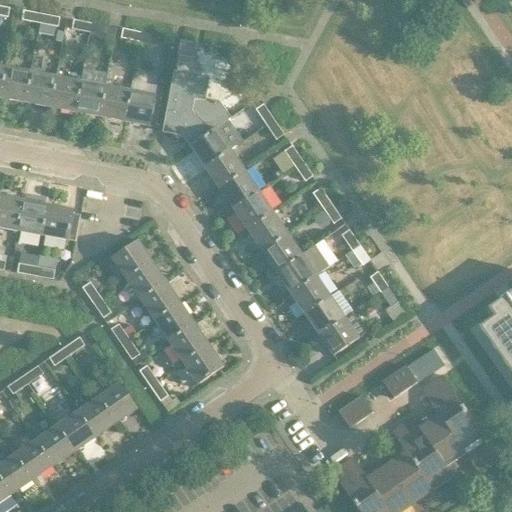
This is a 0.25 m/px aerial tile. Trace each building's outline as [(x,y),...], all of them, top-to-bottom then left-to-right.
[(9,9),(0,7),(0,17),(7,18),(9,9)] [(21,21),(39,25),(41,15),(23,12),(21,21)] [(59,19),(41,15),(39,25),(57,28),(59,19)] [(71,30),(89,34),(91,25),(73,21),(71,30)] [(109,29),(91,25),(89,34),(107,38),(109,29)] [(120,40),(138,43),(140,34),(122,31),(120,40)] [(158,38),(140,34),(138,43),(156,47),(158,38)] [(196,45),(180,42),(177,56),(194,59),(196,45)] [(30,73),(5,69),(0,94),(0,99),(24,104),(30,73)] [(82,70),(80,83),(74,113),(99,118),(104,88),(107,75),(82,70)] [(55,78),(30,73),(24,104),(49,109),(55,78)] [(80,83),(55,78),(49,109),(74,113),(80,83)] [(173,80),(164,127),(182,130),(181,135),(189,147),(215,129),(229,120),(218,103),(204,100),(207,86),(173,80)] [(99,118),(124,123),(129,92),(104,88),(99,118)] [(155,97),(129,92),(124,123),(149,128),(155,97)] [(255,111),(266,126),(273,121),(263,106),(255,111)] [(284,136),(273,121),(266,126),(276,141),(284,136)] [(215,129),(189,147),(204,168),(230,151),(215,129)] [(284,153),(294,168),(302,162),(292,147),(284,153)] [(230,151),(204,168),(218,189),(244,172),(230,151)] [(312,178),(302,162),(294,168),(305,183),(312,178)] [(244,172),(218,189),(233,210),(258,193),(244,172)] [(313,195),(323,210),(331,204),(320,189),(313,195)] [(258,193),(233,210),(247,231),(272,213),(258,193)] [(0,197),(0,228),(17,232),(23,202),(0,197)] [(23,202),(17,232),(42,237),(48,206),(23,202)] [(341,220),(331,204),(323,210),(333,225),(341,220)] [(48,206),(42,237),(68,242),(75,243),(80,216),(73,215),(73,211),(48,206)] [(272,213),(247,231),(261,252),(287,234),(272,213)] [(341,237),(351,252),(359,246),(349,231),(341,237)] [(287,234),(261,252),(275,273),(301,255),(287,234)] [(112,259),(126,280),(152,263),(137,242),(112,259)] [(301,255),(275,273),(290,294),(315,276),(329,267),(322,257),(314,246),(301,255)] [(370,261),(359,246),(351,252),(362,267),(370,261)] [(126,280),(141,301),(166,284),(152,263),(126,280)] [(35,277),(36,268),(19,265),(17,274),(35,277)] [(54,271),(36,268),(35,277),(53,280),(54,271)] [(370,278),(380,293),(388,288),(377,273),(370,278)] [(315,276),(290,294),(304,315),(329,297),(315,276)] [(93,304),(100,299),(90,283),(82,289),(93,304)] [(141,301),(155,322),(180,305),(166,284),(141,301)] [(398,303),(388,288),(380,293),(390,308),(398,303)] [(494,318),(479,328),(486,338),(489,336),(493,342),(490,344),(497,354),(500,352),(504,358),(501,360),(508,370),(511,368),(511,369),(511,292),(511,293),(510,292),(509,293),(509,294),(501,300),(501,299),(499,300),(499,301),(488,309),(494,318)] [(329,297),(304,315),(318,335),(344,318),(329,297)] [(110,314),(100,299),(93,304),(103,319),(110,314)] [(155,322),(169,343),(195,325),(180,305),(155,322)] [(344,318),(318,335),(333,357),(358,339),(365,334),(350,313),(349,314),(344,318)] [(121,346),(129,340),(118,325),(111,330),(121,346)] [(169,343),(183,364),(209,346),(195,325),(169,343)] [(79,338),(64,349),(69,356),(84,346),(79,338)] [(139,355),(129,340),(121,346),(131,361),(139,355)] [(223,368),(209,346),(183,364),(198,385),(223,368)] [(54,367),(69,356),(64,349),(49,359),(54,367)] [(433,350),(406,368),(417,384),(444,366),(433,350)] [(22,377),(27,385),(43,375),(37,367),(22,377)] [(150,387),(157,382),(147,367),(139,372),(150,387)] [(393,400),(417,384),(406,368),(405,367),(382,383),(393,400)] [(334,472),(332,473),(358,511),(403,511),(433,492),(433,491),(430,486),(449,473),(443,463),(448,459),(456,454),(461,450),(465,456),(478,476),(480,474),(499,461),(482,436),(442,376),(421,390),(438,415),(419,428),(412,418),(392,432),(405,452),(369,477),(366,479),(353,459),(334,472)] [(12,395),(27,385),(22,377),(7,388),(12,395)] [(168,397),(157,382),(150,387),(160,402),(168,397)] [(119,384),(98,399),(115,425),(137,410),(119,384)] [(373,414),(362,398),(362,397),(338,413),(350,430),(373,414)] [(94,439),(115,425),(98,399),(77,413),(94,439)] [(73,453),(94,439),(77,413),(56,427),(73,453)] [(52,468),(73,453),(56,427),(35,442),(52,468)] [(32,482),(52,468),(35,442),(14,456),(32,482)] [(0,480),(11,496),(32,482),(14,456),(0,465),(0,480)] [(0,503),(11,496),(0,480),(0,503)]
